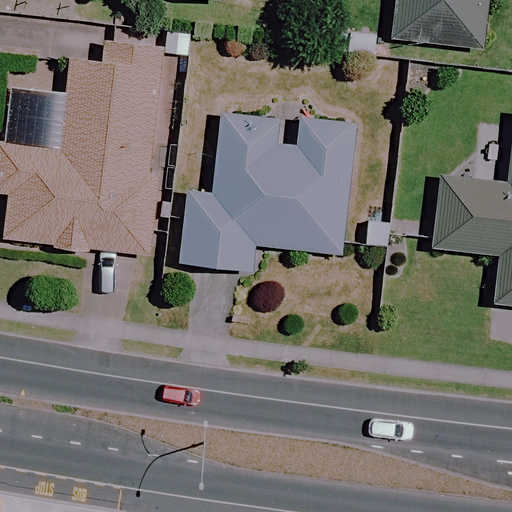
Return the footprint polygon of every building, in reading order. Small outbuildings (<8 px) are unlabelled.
[(164,0),(164,6),(219,8),(219,0),(164,0)] [(391,0),(388,44),(478,51),(481,0),(391,0)] [(99,45),(97,65),(66,62),(62,98),(0,92),(0,245),(144,259),(152,178),(145,177),(157,51),(99,45)] [(272,124),(214,118),(207,198),(180,195),(173,268),(248,275),(250,248),(337,257),(349,128),(296,123),(293,152),(269,150),(272,124)] [(511,118),(506,118),(500,188),(433,182),(427,252),(495,257),(491,308),(511,309),(511,118)]
